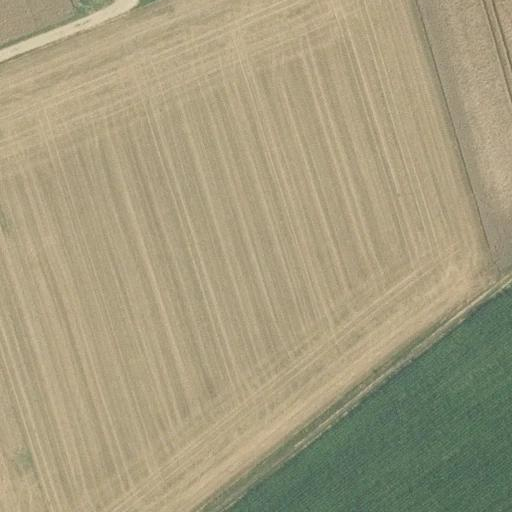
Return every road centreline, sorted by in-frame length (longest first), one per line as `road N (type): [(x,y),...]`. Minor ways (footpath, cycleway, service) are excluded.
road 1 (track): [(235,511),(511,286)]
road 2 (track): [(151,0),(0,67)]
